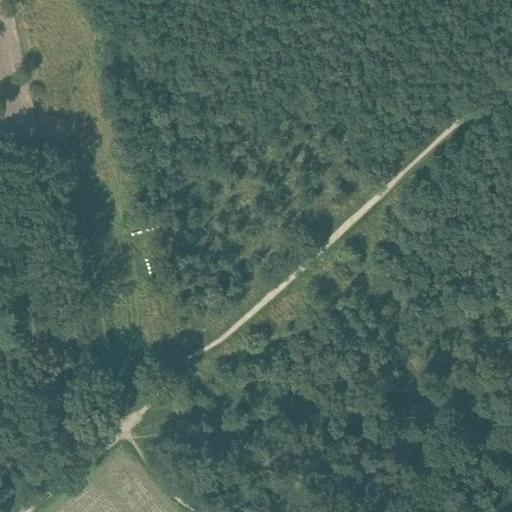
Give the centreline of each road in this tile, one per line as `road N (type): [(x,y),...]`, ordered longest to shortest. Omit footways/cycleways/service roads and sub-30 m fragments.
road 1 (residential): [(0,146),(24,129),(0,27)]
road 2 (unclassified): [(19,511),(122,432)]
